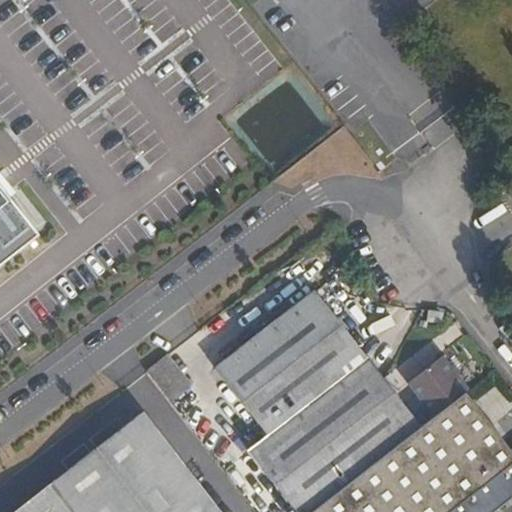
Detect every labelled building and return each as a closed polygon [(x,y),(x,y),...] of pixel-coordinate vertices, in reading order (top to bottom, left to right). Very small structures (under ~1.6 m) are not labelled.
[(459,104),(471,120),(490,106),(478,90),(459,104)] [(0,185),(9,197),(16,192),(0,171),(0,185)] [(0,265),(39,235),(9,197),(0,185),(0,265)] [(282,496),(295,511),(311,511),(421,427),(314,290),(214,369),(266,436),(247,451),(282,496)] [(443,312),(429,310),(428,320),(442,322),(443,312)] [(168,355),(148,370),(173,401),(193,386),(168,355)] [(465,392),(468,390),(442,356),(408,382),(435,416),(465,392)] [(421,427),(311,511),(494,511),(511,499),(511,450),(511,451),(465,392),(435,416),(421,427)] [(220,511),(143,412),(12,511),(220,511)]
